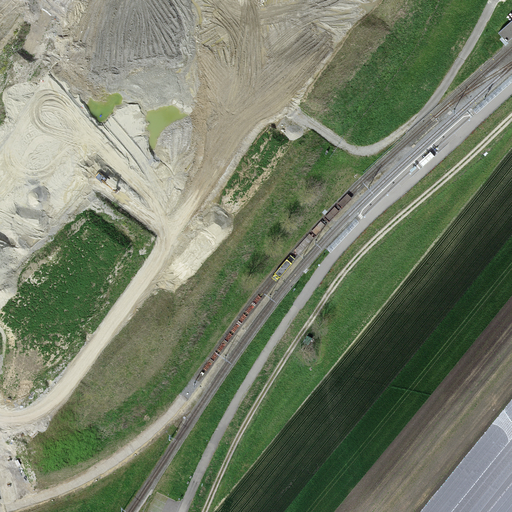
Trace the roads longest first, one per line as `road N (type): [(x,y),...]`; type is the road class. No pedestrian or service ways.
road 1 (residential): [(511,87),(325,263),(211,445),(182,511)]
road 2 (track): [(511,117),(361,249),(265,388),(203,511)]
road 3 (track): [(381,148),(438,100),(501,0)]
